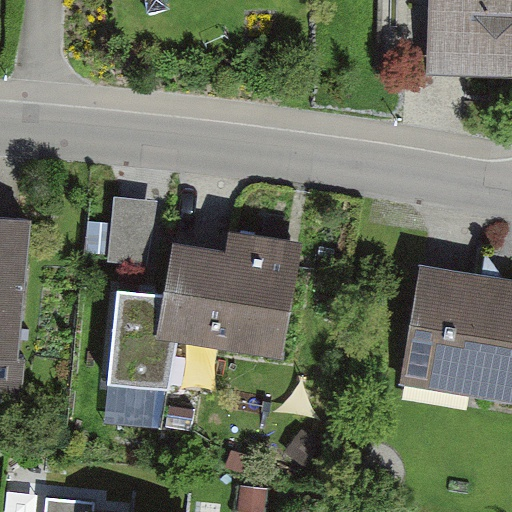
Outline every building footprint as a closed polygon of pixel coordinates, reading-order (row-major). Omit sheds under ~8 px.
[(511,0),(426,0),(425,71),(511,73),(511,0)] [(162,203),(112,199),(106,264),(155,269),(162,203)] [(33,220),(0,218),(0,357),(24,359),(33,220)] [(222,246),(178,239),(168,298),(162,333),(182,336),(281,354),(300,242),(225,229),(222,246)] [(511,281),(432,267),(410,385),(511,404),(511,281)] [(162,333),(168,298),(117,292),(108,386),(171,394),(182,336),(162,333)] [(91,511),(92,511),(91,503),(45,498),(44,511),(91,511)]
